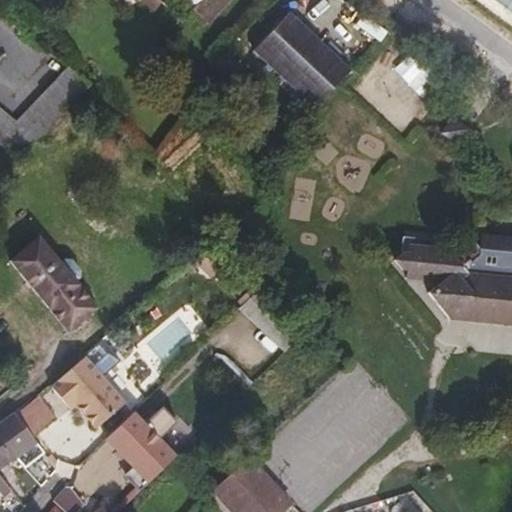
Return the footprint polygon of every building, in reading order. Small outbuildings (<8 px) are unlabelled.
[(162,0),(145,0),(155,8),(162,0)] [(207,20),(225,0),(197,0),(192,6),(207,20)] [(352,59),(292,1),(256,39),(316,99),(352,59)] [(84,72),(93,60),(79,50),(70,62),(84,72)] [(93,79),(102,67),(93,60),(84,72),(93,79)] [(39,137),(89,79),(67,64),(20,122),(39,137)] [(0,131),(13,116),(0,105),(0,131)] [(458,142),(471,125),(455,112),(442,128),(458,142)] [(20,122),(13,116),(0,131),(0,140),(21,158),(39,137),(20,122)] [(499,244),(501,226),(479,224),(477,238),(481,243),(499,244)] [(467,309),(511,314),(511,227),(501,226),(499,244),(481,243),(477,238),(469,228),(451,242),(447,239),(408,234),(408,242),(403,241),(392,249),(401,259),(405,259),(404,266),(435,270),(437,272),(425,282),(447,308),(458,299),(462,304),(467,309)] [(95,308),(35,234),(6,257),(66,331),(95,308)] [(121,399),(82,351),(48,380),(60,395),(66,390),(70,396),(92,423),(121,399)] [(60,395),(48,380),(35,391),(50,409),(63,398),(60,395)] [(70,396),(66,390),(60,395),(63,398),(65,401),(70,396)] [(50,409),(35,391),(13,409),(31,432),(53,413),(50,409)] [(13,409),(12,407),(0,416),(0,435),(15,454),(24,447),(33,458),(44,449),(31,432),(13,409)] [(0,465),(15,454),(0,435),(0,465)] [(260,511),(283,490),(247,450),(220,476),(253,511),(260,511)] [(12,485),(5,477),(0,470),(0,483),(6,490),(12,485)] [(249,511),(269,511),(288,494),(283,490),(260,511),(253,511),(220,476),(218,479),(249,511)] [(85,500),(69,480),(54,498),(68,511),(72,511),(80,504),(85,500)] [(114,511),(122,504),(110,492),(89,511),(87,511),(80,504),(72,511),(114,511)] [(64,511),(55,503),(45,511),(64,511)]
